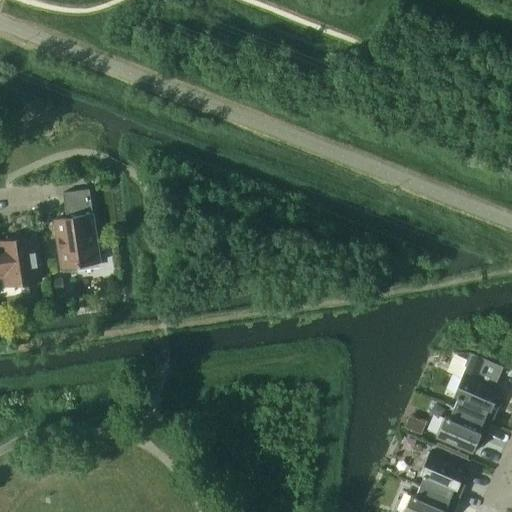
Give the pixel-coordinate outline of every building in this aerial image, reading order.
[(54,220),(61,267),(100,262),(89,189),(63,193),(67,218),(54,220)] [(0,276),(4,276),(6,285),(41,280),(34,237),(18,239),(17,240),(16,241),(15,242),(15,243),(15,244),(0,245),(0,276)] [(454,407),(491,423),(501,400),(496,398),(500,389),(481,381),(490,361),(472,353),(470,353),(464,365),(466,366),(454,394),(457,395),(457,397),(458,397),(454,406),(446,403),(446,404),(454,407)] [(436,436),(473,453),(476,444),(481,446),(491,423),(454,407),(450,416),(448,416),(448,418),(444,416),(436,436)] [(412,482),(458,502),(467,479),(462,476),(466,468),(429,452),(420,472),(423,474),(423,475),(424,476),(420,485),(412,481),(412,482)] [(402,511),(453,511),(458,502),(412,482),(412,483),(420,486),(416,495),(415,494),(414,496),(410,495),(402,511)]
